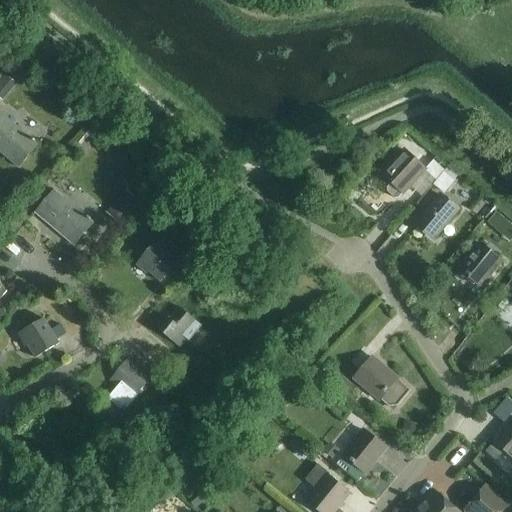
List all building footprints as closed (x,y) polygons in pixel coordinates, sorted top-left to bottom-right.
[(0,152),(18,168),(37,145),(0,113),(0,152)] [(437,180),(448,167),(427,149),(421,156),(430,165),(426,170),(437,180)] [(388,193),(395,199),(398,199),(424,171),(404,151),(382,175),(392,184),(388,189),(388,193)] [(448,167),(437,180),(438,181),(434,186),(445,195),(459,177),(448,167)] [(107,213),(123,227),(142,205),(126,191),(107,213)] [(35,214),(73,246),(92,223),(55,192),(35,214)] [(417,223),(435,237),(457,211),(439,196),(417,223)] [(509,224),(496,214),(489,223),(501,234),(509,224)] [(148,273),(160,282),(178,261),(155,242),(136,266),(147,275),(148,273)] [(458,269),(480,287),(500,262),(479,244),(458,269)] [(188,342),(201,327),(178,308),(172,315),(167,311),(154,327),(180,349),(187,341),(188,342)] [(27,346),(35,359),(59,344),(44,320),(17,336),(25,348),(27,346)] [(107,399),(124,413),(127,409),(126,409),(153,376),(130,357),(108,383),(116,389),(107,399)] [(388,408),(397,407),(410,391),(397,380),(397,379),(372,359),(354,380),(379,401),(379,400),(388,408)] [(341,403),(343,401),(331,390),(319,403),(333,415),(334,414),(342,422),(351,412),(341,403)] [(511,419),(493,442),(511,458),(511,419)] [(418,428),(408,427),(407,438),(418,438),(418,428)] [(343,456),(365,474),(385,449),(363,431),(343,456)] [(306,501),(319,511),(333,511),(348,494),(328,477),(329,475),(318,465),(305,481),(316,490),(306,501)] [(464,511),(503,511),(510,504),(487,485),(464,511)] [(455,511),(434,494),(419,511),(417,509),(412,509),(409,511),(455,511)]
